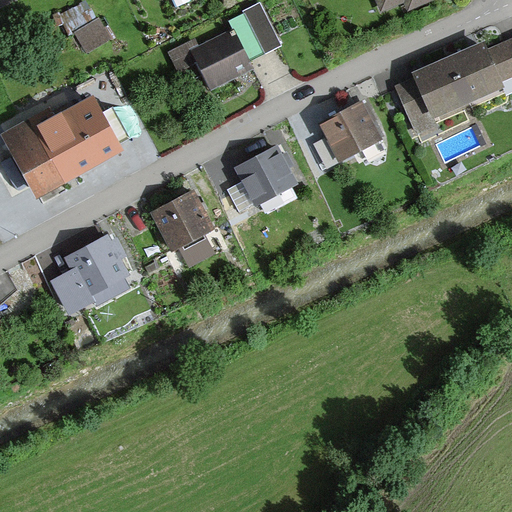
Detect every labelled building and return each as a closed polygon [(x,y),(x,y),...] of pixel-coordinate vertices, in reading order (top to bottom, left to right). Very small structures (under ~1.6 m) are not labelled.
[(242,50),(271,36),(257,7),(227,22),(231,31),(194,50),(213,88),(251,69),(242,50)] [(511,41),(484,54),(482,49),(448,63),(464,99),(498,84),(493,74),(511,67),(511,69),(511,41)] [(430,114),(464,99),(448,63),(414,78),(415,81),(395,89),(407,116),(423,110),(417,97),(422,95),(430,114)] [(35,193),(115,150),(87,101),(53,120),(48,111),(4,136),(35,193)] [(377,141),(361,111),(357,103),(319,124),(339,162),(377,141)] [(128,143),(142,135),(127,107),(112,115),(128,143)] [(255,205),(293,185),(273,148),(236,168),(255,205)] [(171,251),(210,230),(190,193),(151,213),(171,251)] [(88,295),(124,276),(104,238),(66,259),(72,271),(53,282),(68,312),(90,300),(88,295)]
